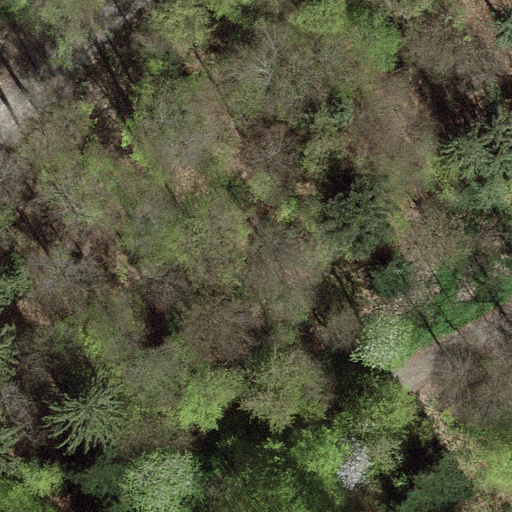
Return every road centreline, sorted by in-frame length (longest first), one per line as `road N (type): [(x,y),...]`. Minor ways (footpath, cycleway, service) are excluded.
road 1 (track): [(189,511),(511,310)]
road 2 (track): [(0,109),(121,0)]
